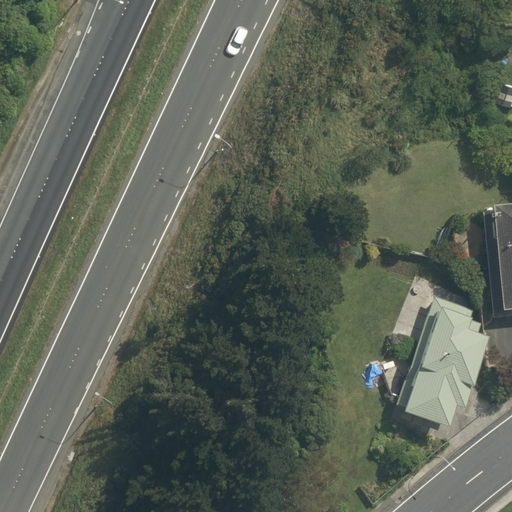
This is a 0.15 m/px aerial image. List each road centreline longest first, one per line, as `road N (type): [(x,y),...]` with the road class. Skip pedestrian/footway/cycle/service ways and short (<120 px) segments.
road 1 (motorway): [(240,0),(0,511)]
road 2 (motorway): [(38,194),(129,0)]
road 3 (motorway): [(38,194),(111,0)]
